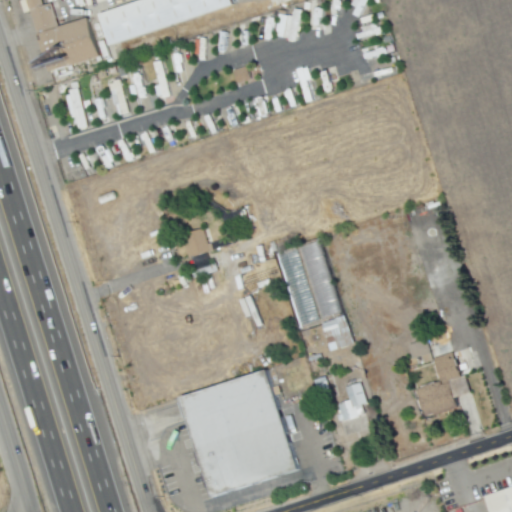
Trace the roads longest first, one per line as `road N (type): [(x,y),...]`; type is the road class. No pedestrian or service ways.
road 1 (tertiary): [(0,42),(150,511)]
road 2 (motorway): [(116,511),(0,146)]
road 3 (residential): [(286,511),(511,438)]
road 4 (motorway): [(0,295),(69,511)]
